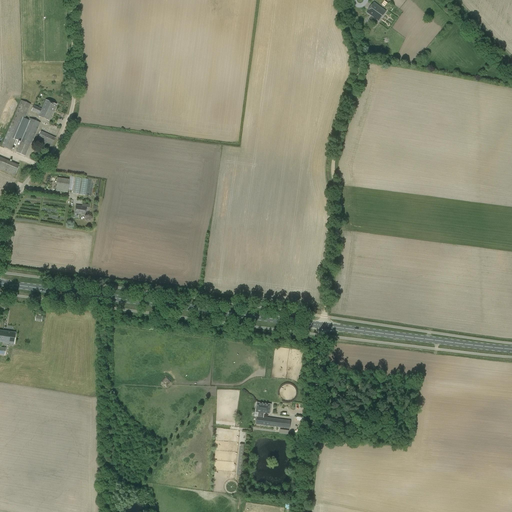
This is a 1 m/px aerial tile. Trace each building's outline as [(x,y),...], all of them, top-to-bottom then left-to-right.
[(379,21),(386,12),(374,3),(367,13),(379,21)] [(32,143),(40,123),(29,118),(28,120),(25,119),(31,104),(21,100),(1,146),(11,150),(20,130),(24,132),(21,138),(21,139),(16,152),(25,156),(31,143),(32,143)] [(49,121),(56,105),(45,100),(41,109),(34,106),(31,111),(39,114),(38,116),(49,121)] [(37,140),(51,147),(55,138),(41,131),(37,140)] [(0,169),(14,176),(19,166),(0,157),(0,169)] [(75,177),(74,193),(80,194),(87,195),(88,179),(75,177)] [(69,180),(64,179),(58,178),(56,191),(67,192),(69,180)] [(82,207),(76,206),(75,213),(85,215),(86,208),(86,207),(82,207)] [(0,342),(13,344),(15,333),(0,330),(0,342)] [(166,387),(172,381),(167,376),(161,382),(166,387)] [(258,416),(264,417),(264,414),(270,414),(271,404),(257,402),(255,413),(258,413),(258,416)] [(257,416),(256,424),(290,429),(291,421),(264,417),(258,416),(257,416)]
